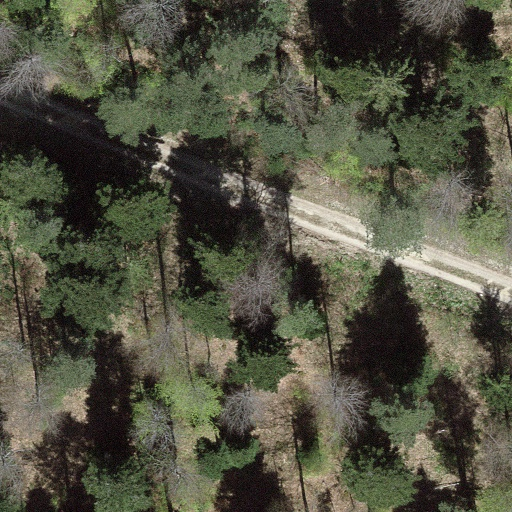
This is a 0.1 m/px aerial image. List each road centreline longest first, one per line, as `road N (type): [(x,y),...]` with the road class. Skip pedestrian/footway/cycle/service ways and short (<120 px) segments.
road 1 (track): [(511,304),(227,192)]
road 2 (track): [(0,91),(227,192)]
road 3 (track): [(316,0),(511,146)]
road 4 (track): [(347,25),(511,12)]
